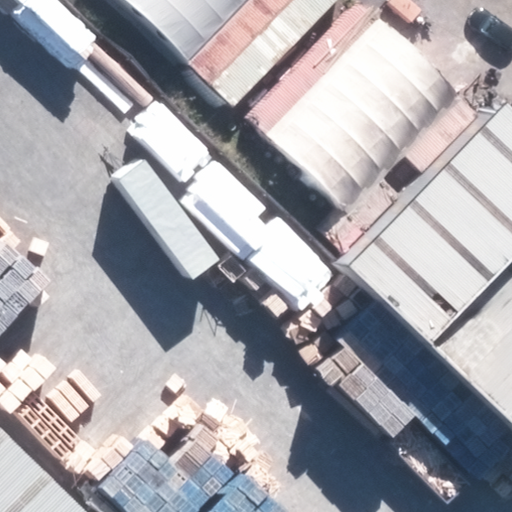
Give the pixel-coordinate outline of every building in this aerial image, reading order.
[(0,0),(0,25),(8,35),(17,27),(69,87),(98,62),(44,0),(0,0)] [(440,94),(369,23),(243,149),(315,220),(440,94)] [(106,60),(70,93),(114,142),(150,109),(106,60)] [(511,109),(498,95),(334,258),(417,341),(489,269),(511,246),(511,109)] [(235,179),(200,216),(257,269),(291,232),(235,179)] [(511,292),(489,269),(417,341),(511,435),(511,292)] [(92,511),(0,425),(0,511),(92,511)]
